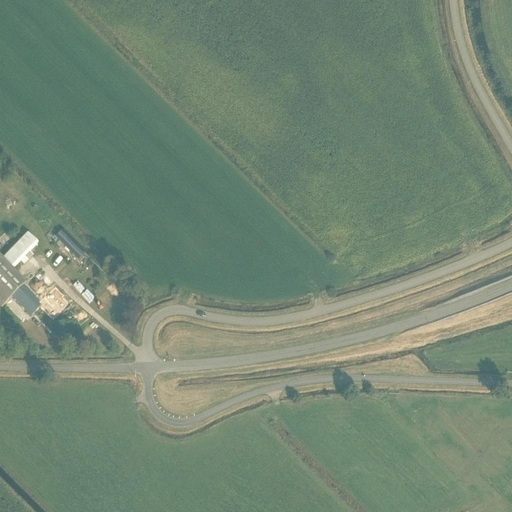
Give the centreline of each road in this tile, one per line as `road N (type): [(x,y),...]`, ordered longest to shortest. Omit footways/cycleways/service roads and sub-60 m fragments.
road 1 (unclassified): [(147,370),(146,340),(163,314),(252,322),(328,312),(511,243)]
road 2 (unclassified): [(511,384),(297,381),(181,423),(156,416),(147,370)]
road 3 (unclassified): [(511,287),(329,343),(147,370)]
road 4 (unclassified): [(511,156),(461,64),(448,0)]
road 5 (unclassified): [(147,370),(0,366)]
